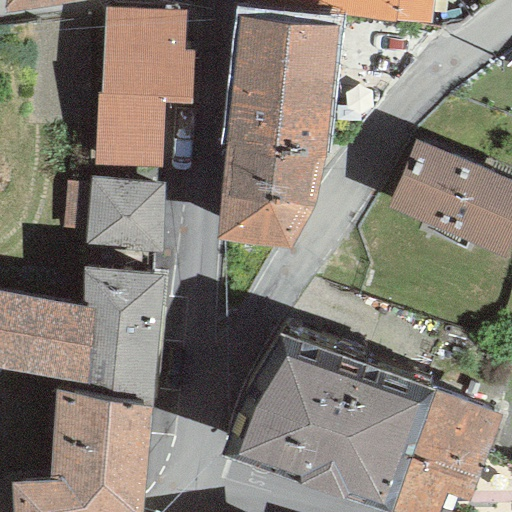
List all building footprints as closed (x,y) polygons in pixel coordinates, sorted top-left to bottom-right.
[(452,0),(256,0),(228,232),(313,240),(353,30),(449,37),(452,0)] [(199,25),(104,21),(89,374),(183,378),(199,25)] [(511,53),(502,62),(511,65),(511,53)] [(511,187),(418,147),(391,208),(511,260),(511,187)] [(84,298),(0,282),(0,360),(70,373),(84,298)] [(475,511),(511,415),(511,401),(316,337),(242,448),(437,511),(475,511)] [(147,398),(50,384),(45,475),(7,476),(6,511),(134,511),(137,511),(147,398)]
